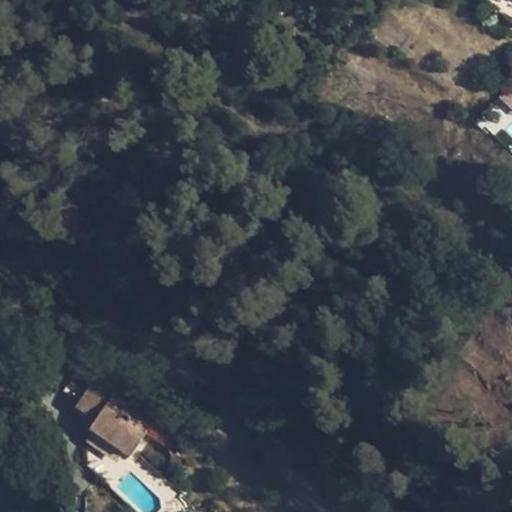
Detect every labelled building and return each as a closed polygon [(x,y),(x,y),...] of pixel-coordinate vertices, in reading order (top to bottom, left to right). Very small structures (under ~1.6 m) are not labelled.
[(511,0),(483,0),(511,23),(511,0)] [(511,89),(505,97),(501,100),(511,111),(511,89)] [(94,435),(110,445),(119,407),(110,401),(114,395),(94,382),(73,412),(92,426),(89,432),(94,435)] [(78,401),(83,392),(71,384),(66,393),(78,401)] [(121,400),(114,395),(110,401),(119,407),(121,400)] [(151,421),(121,400),(119,407),(148,426),(151,421)] [(110,445),(130,459),(151,428),(148,426),(119,407),(110,445)] [(88,466),(100,477),(105,466),(110,445),(94,435),(87,444),(88,466)] [(110,488),(130,459),(110,445),(105,466),(100,477),(110,488)]
